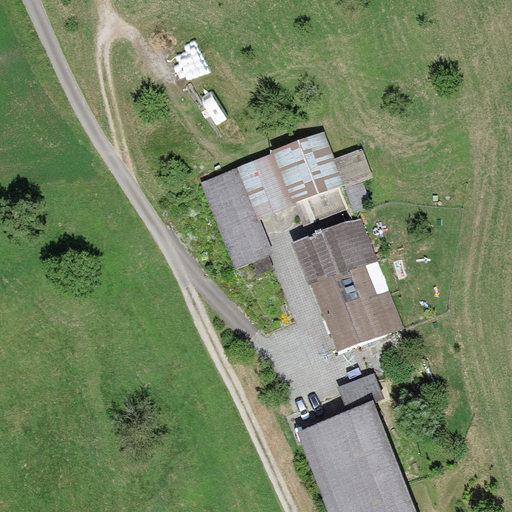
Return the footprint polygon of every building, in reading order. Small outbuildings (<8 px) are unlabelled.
[(317,149),(199,194),(229,271),(260,259),(248,227),(335,194),(325,169),(317,149)] [(354,157),(325,169),(335,194),(364,182),(354,157)] [(343,236),(289,260),(333,358),(388,334),(343,236)] [(294,420),(304,443),(359,421),(373,416),(364,393),(294,420)] [(304,443),(290,449),(315,511),(395,511),(359,421),(304,443)]
